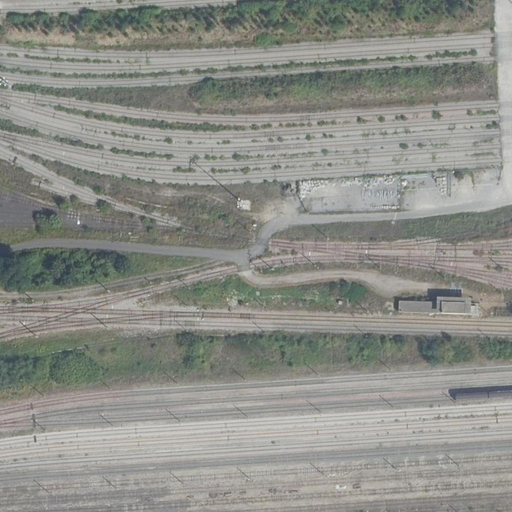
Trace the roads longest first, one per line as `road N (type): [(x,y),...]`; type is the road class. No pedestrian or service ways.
road 1 (track): [(236,258),(249,278),(356,271),(477,290)]
road 2 (track): [(236,258),(70,240),(0,246)]
